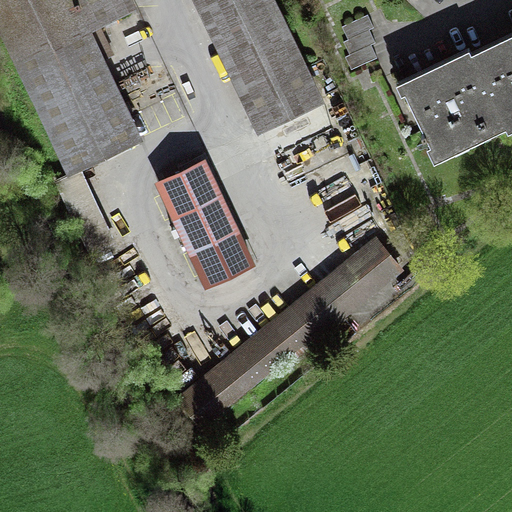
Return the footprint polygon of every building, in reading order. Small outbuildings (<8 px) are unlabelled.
[(127,0),(0,0),(0,19),(68,166),(135,135),(114,90),(106,94),(79,35),(132,10),(127,0)] [(271,0),(198,0),(246,97),(305,69),(271,0)] [(350,36),(371,27),(375,25),(369,13),(345,24),(350,36)] [(371,27),(350,36),(346,38),(352,52),(348,53),(354,66),(378,54),(372,42),(377,39),(371,27)] [(432,149),(502,116),(504,121),(511,117),(511,37),(507,40),(473,56),(471,52),(438,67),(402,84),(425,132),(421,134),(423,138),(426,137),(432,149)] [(252,261),(205,160),(159,181),(179,225),(170,229),(173,237),(183,232),(207,282),(252,261)] [(344,318),(321,289),(182,400),(201,425),(302,344),(306,349),(344,318)]
